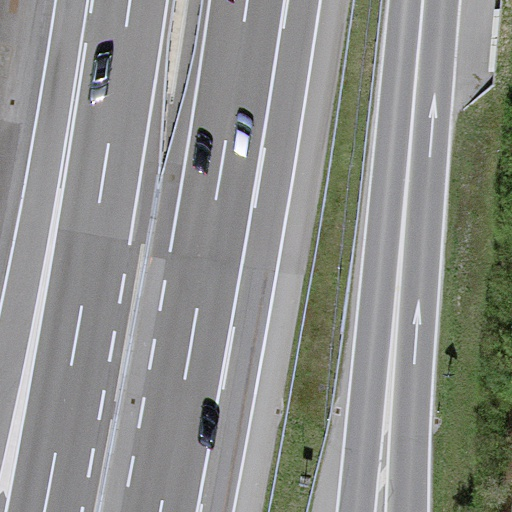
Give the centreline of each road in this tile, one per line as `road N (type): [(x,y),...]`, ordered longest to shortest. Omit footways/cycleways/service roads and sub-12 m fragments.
road 1 (motorway): [(159,511),(247,0)]
road 2 (motorway): [(123,48),(44,511)]
road 3 (motorway): [(123,48),(0,403)]
road 4 (trunk): [(407,171),(356,511)]
road 5 (trunk): [(407,511),(407,171)]
road 6 (trunk): [(423,0),(407,171)]
